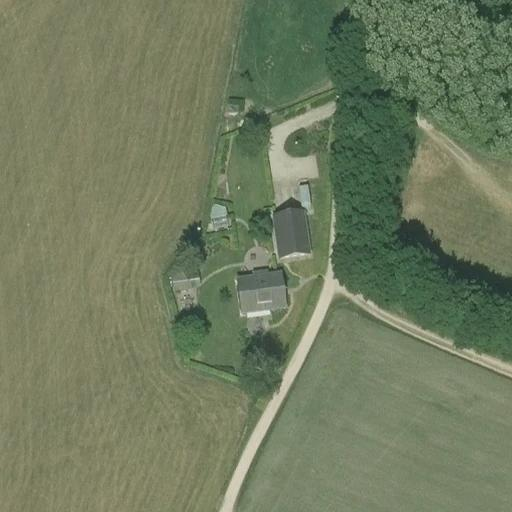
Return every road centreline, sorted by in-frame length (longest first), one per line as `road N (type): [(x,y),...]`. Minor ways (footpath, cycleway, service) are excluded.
road 1 (track): [(366,0),(334,284),(277,395),(231,511)]
road 2 (track): [(334,284),(511,362)]
